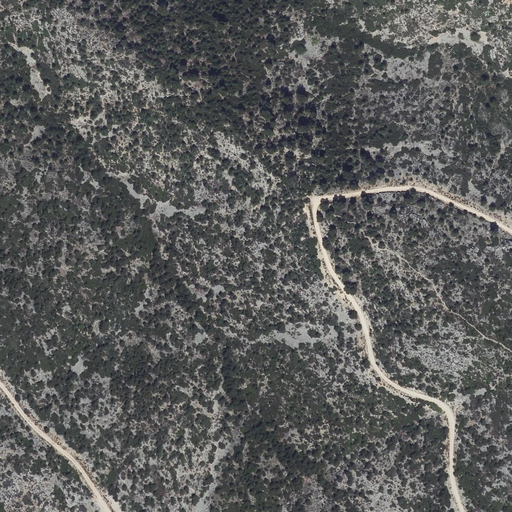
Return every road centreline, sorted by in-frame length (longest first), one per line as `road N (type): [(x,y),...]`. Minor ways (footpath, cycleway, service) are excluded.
road 1 (track): [(463,511),(450,411),(395,386),(373,365),(365,324),(330,269),(314,212),(325,197),(420,189),(511,232)]
road 2 (track): [(108,511),(78,463),(33,425),(0,381)]
